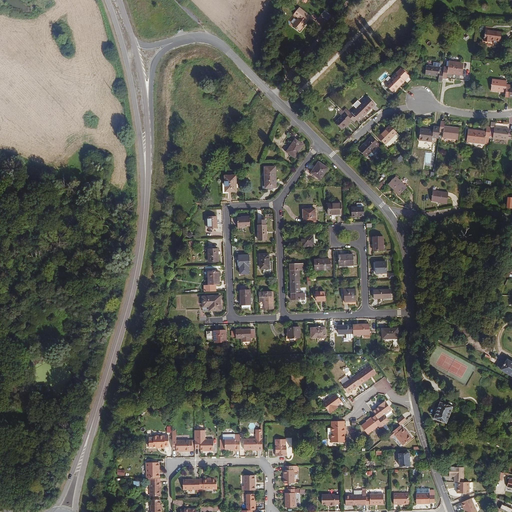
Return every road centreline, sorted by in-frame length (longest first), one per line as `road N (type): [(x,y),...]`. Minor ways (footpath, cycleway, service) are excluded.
road 1 (secondary): [(92,423),(136,268),(143,131)]
road 2 (residential): [(320,142),(221,45),(176,41)]
road 3 (residential): [(354,138),(420,99),(454,112),(511,113)]
road 4 (residential): [(278,204),(226,213),(232,320)]
road 5 (unclassified): [(511,218),(486,210),(388,212)]
